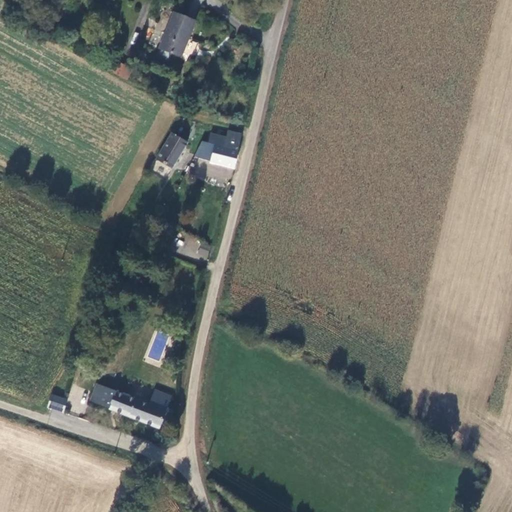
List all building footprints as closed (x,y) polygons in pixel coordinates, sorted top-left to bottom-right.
[(197,21),(175,12),(161,48),(182,57),(197,21)] [(119,62),(114,74),(128,80),(133,68),(119,62)] [(208,144),(202,142),(195,156),(210,161),(210,163),(233,168),(241,134),(228,131),(226,137),(212,133),(208,144)] [(173,137),(157,161),(171,170),(187,145),(173,137)] [(200,244),(197,256),(207,258),(210,247),(200,244)] [(163,412),(150,407),(98,386),(92,402),(160,429),(164,417),(169,419),(172,410),(165,407),(163,412)] [(165,407),(169,397),(156,392),(150,407),(163,412),(165,407)] [(68,400),(51,395),(46,409),(63,415),(68,400)]
